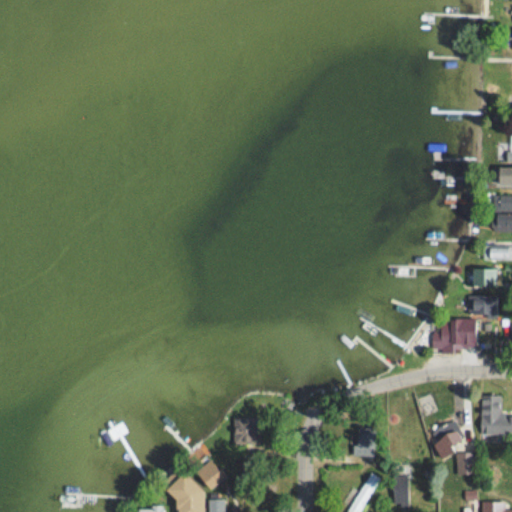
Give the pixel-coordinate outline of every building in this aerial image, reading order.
[(511,167),(499,167),(499,185),(511,184),(511,167)] [(493,210),(511,210),(511,194),(493,195),(493,210)] [(495,229),(511,229),(511,213),(495,213),(495,229)] [(511,239),(486,240),(486,258),(511,258),(511,239)] [(473,285),(500,285),(500,268),(473,268),(473,285)] [(432,331),(432,350),(464,350),(464,340),(476,340),(476,320),(440,320),(440,331),(432,331)] [(481,394),(481,433),(511,433),(511,414),(500,414),(501,395),(481,394)] [(443,458),(457,449),(447,435),(433,444),(443,458)] [(457,451),(457,478),(476,478),(476,451),(457,451)] [(212,489),(226,475),(210,459),(196,473),(212,489)] [(409,474),(393,474),(393,505),(409,505),(409,474)] [(357,511),(379,480),(370,475),(347,511),(348,511),(357,511)] [(197,511),(197,483),(174,483),(173,511),(197,511)] [(224,511),(224,498),(209,498),(208,511),(224,511)] [(511,511),(511,509),(504,509),(504,500),(482,500),(481,511),(511,511)]
